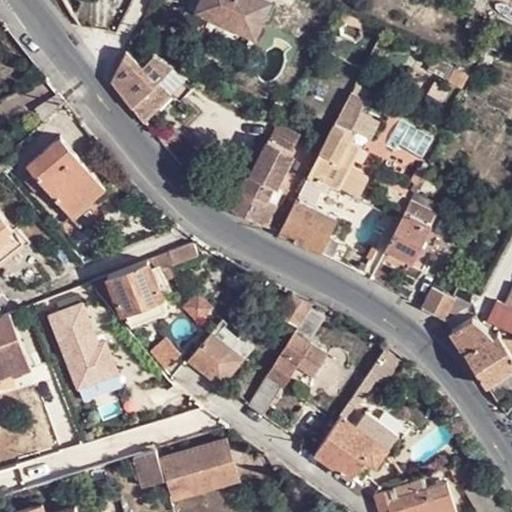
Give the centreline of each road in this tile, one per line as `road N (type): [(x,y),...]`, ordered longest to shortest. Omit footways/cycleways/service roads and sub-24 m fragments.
road 1 (tertiary): [(511,459),(445,366),(401,323),(207,215),(93,91)]
road 2 (residential): [(363,511),(353,496),(190,384)]
